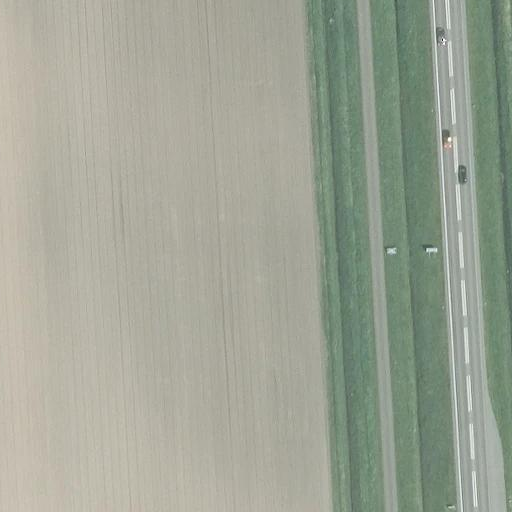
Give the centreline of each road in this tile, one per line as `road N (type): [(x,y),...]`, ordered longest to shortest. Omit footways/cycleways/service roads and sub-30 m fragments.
road 1 (unclassified): [(387,511),(358,0)]
road 2 (trunk): [(468,511),(440,0)]
